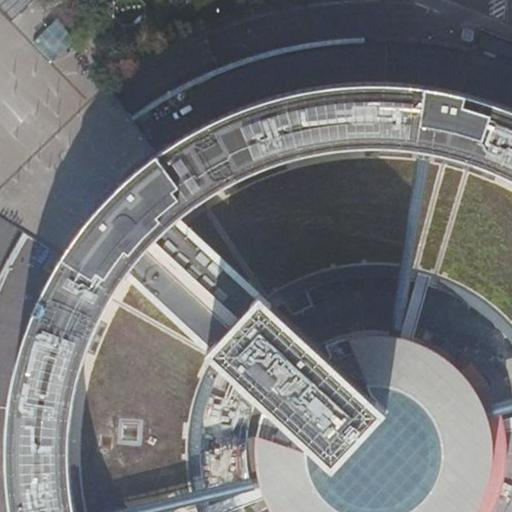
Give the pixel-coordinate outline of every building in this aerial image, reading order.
[(0,0),(0,5),(11,19),(33,0),(0,0)] [(385,0),(415,12),(419,0),(385,0)] [(0,183),(84,100),(0,15),(0,183)] [(58,21),(34,43),(53,62),(73,43),(58,21)] [(511,511),(511,109),(499,104),(475,96),(451,90),(427,86),(402,83),(377,82),(352,83),(327,85),(302,89),(278,95),(254,102),(231,111),(208,122),(186,134),(165,147),(145,162),(126,178),(103,201),(92,214),(76,234),(63,255),(50,276),(39,299),(29,322),(21,345),(15,370),(11,394),(8,419),(6,444),(7,469),(9,494),(11,511),(511,511)]
